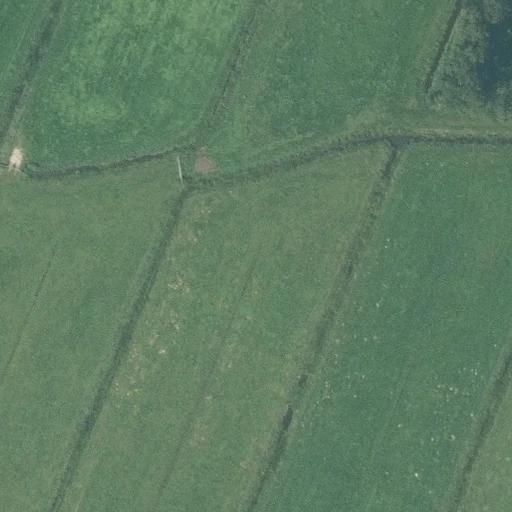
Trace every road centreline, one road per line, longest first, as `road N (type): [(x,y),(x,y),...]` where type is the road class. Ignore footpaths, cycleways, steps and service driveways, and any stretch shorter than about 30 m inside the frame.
road 1 (track): [(511,125),(371,120),(154,177),(18,198),(0,192)]
road 2 (track): [(60,49),(0,213)]
